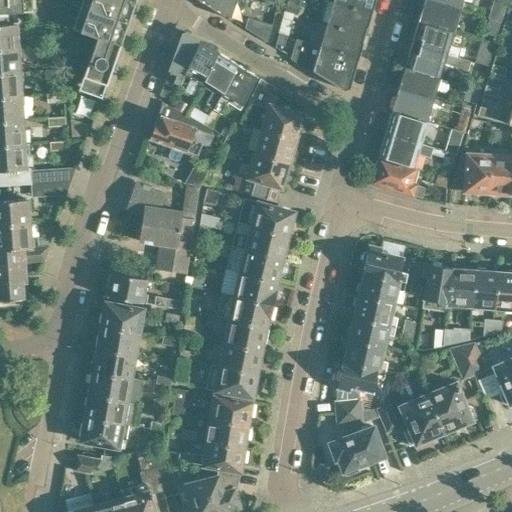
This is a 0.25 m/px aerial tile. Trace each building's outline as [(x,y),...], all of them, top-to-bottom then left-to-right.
[(29,0),(0,0),(0,11),(30,10),(29,0)] [(127,23),(134,1),(130,0),(81,0),(79,6),(127,23)] [(236,0),(244,2),(244,0),(198,0),(230,19),(236,0)] [(294,13),(299,0),(287,0),(284,11),(294,14),(294,13)] [(371,12),(374,0),(332,0),(333,1),(371,12)] [(453,33),(460,10),(425,0),(424,0),(418,22),(453,33)] [(425,0),(460,10),(462,0),(425,0)] [(501,22),(507,0),(493,0),(488,18),(489,18),(489,19),(500,22),(501,22)] [(365,35),(371,12),(333,1),(326,23),(365,35)] [(119,44),(127,23),(79,6),(71,28),(96,37),(96,36),(119,44)] [(45,9),(33,10),(34,22),(47,28),(45,9)] [(0,48),(19,48),(18,32),(20,32),(19,23),(9,24),(8,11),(0,11),(0,48)] [(288,36),(294,14),(284,11),(278,33),(288,36)] [(267,42),(272,24),(248,17),(244,28),(267,42)] [(496,36),(500,22),(489,19),(485,33),(496,36)] [(511,22),(505,21),(502,30),(511,32),(511,22)] [(449,45),(453,33),(418,22),(411,45),(456,58),(456,57),(459,47),(449,45)] [(358,58),(365,35),(326,23),(319,46),(358,58)] [(56,31),(56,45),(69,45),(69,36),(56,31)] [(183,73),(199,39),(187,31),(182,33),(163,83),(172,88),(173,86),(177,88),(183,74),(183,73)] [(278,33),(275,44),(284,47),(287,36),(278,33)] [(105,84),(119,44),(96,36),(96,37),(80,80),(81,80),(80,83),(102,90),(103,88),(104,88),(105,84)] [(202,80),(217,51),(199,39),(183,73),(183,74),(202,83),(203,81),(202,80)] [(358,58),(319,46),(295,39),(290,56),(344,90),(349,88),(358,58)] [(488,65),(494,45),(481,41),(475,62),(488,65)] [(470,61),(456,57),(456,58),(411,45),(405,67),(440,77),(444,64),(467,70),(470,61)] [(65,55),(64,46),(47,47),(47,56),(65,55)] [(0,72),(21,72),(20,56),(22,56),(21,47),(19,48),(0,48),(0,72)] [(505,53),(496,50),(489,73),(498,75),(505,53)] [(222,93),(237,64),(217,51),(202,80),(203,81),(202,83),(201,86),(211,91),(204,104),(213,109),(222,93)] [(242,105),(257,76),(237,64),(222,93),(213,109),(221,113),(227,102),(240,109),(242,105)] [(433,98),(440,77),(405,67),(398,89),(433,99),(433,98)] [(63,78),(62,68),(45,70),(45,79),(63,78)] [(0,96),(22,96),(21,81),(23,80),(22,72),(21,72),(0,72),(0,96)] [(274,107),(278,90),(260,78),(248,102),(265,110),(260,127),(296,137),(302,114),(274,107)] [(168,98),(172,88),(163,83),(159,95),(164,97),(168,98)] [(467,84),(463,100),(476,103),(480,87),(467,84)] [(499,88),(486,85),(483,93),(496,97),(499,88)] [(441,106),(442,102),(443,101),(433,98),(433,99),(398,89),(391,112),(427,122),(432,104),(441,106)] [(64,102),(64,92),(46,94),(47,103),(64,102)] [(0,120),(24,119),(23,104),(24,104),(24,95),(22,96),(0,96),(0,120)] [(213,133),(184,116),(162,102),(157,115),(160,116),(157,123),(154,122),(149,138),(171,146),(168,155),(169,159),(177,161),(180,160),(183,150),(197,154),(201,142),(209,144),(213,133)] [(181,102),(177,109),(184,113),(188,106),(181,102)] [(493,110),(480,106),(477,115),(490,118),(493,110)] [(463,132),(469,112),(470,109),(463,107),(456,130),(463,132)] [(420,143),(427,122),(391,112),(385,134),(420,144),(420,143)] [(66,125),(65,116),(48,117),(48,127),(66,125)] [(481,124),(482,120),(472,117),(469,127),(472,128),(481,124)] [(26,128),(26,119),(24,119),(0,120),(0,144),(26,143),(25,128),(26,128)] [(88,136),(91,126),(70,119),(71,137),(88,136)] [(290,161),(296,137),(260,127),(253,152),(290,161)] [(492,130),(491,141),(500,142),(500,130),(492,130)] [(236,133),(232,132),(229,131),(222,145),(232,147),(236,133)] [(430,157),(433,148),(433,147),(420,143),(420,144),(385,134),(378,156),(413,167),(417,154),(430,157)] [(67,149),(67,140),(49,141),(50,151),(67,149)] [(456,154),(459,146),(443,141),(440,150),(456,154)] [(27,167),(26,154),(29,153),(28,143),(26,143),(0,144),(0,185),(31,184),(70,182),(75,167),(31,171),(30,167),(27,167)] [(488,192),(490,152),(465,151),(465,153),(461,153),(449,189),(475,191),(477,194),(484,194),(486,192),(488,192)] [(283,188),(290,161),(253,152),(248,165),(241,163),(233,190),(242,193),(279,203),(279,202),(278,201),(282,188),(283,188)] [(511,162),(511,153),(490,152),(488,192),(498,193),(501,196),(507,196),(509,194),(510,194),(511,162)] [(413,167),(378,156),(373,168),(375,172),(372,183),(422,198),(425,187),(414,184),(419,168),(413,167)] [(66,195),(70,182),(31,184),(32,198),(66,195)] [(186,274),(199,189),(186,184),(182,209),(161,207),(165,194),(135,183),(126,209),(143,216),(139,241),(159,244),(155,270),(186,274)] [(207,187),(202,205),(215,209),(220,191),(220,190),(207,187)] [(243,197),(238,222),(249,224),(248,225),(290,236),(293,220),(291,220),(293,211),(278,207),(255,201),(243,197)] [(0,226),(31,225),(29,199),(0,200),(0,226)] [(217,228),(220,218),(220,217),(214,216),(214,217),(201,213),(199,224),(217,228)] [(290,236),(248,225),(249,224),(238,222),(236,232),(246,235),(243,249),(282,259),(285,259),(288,243),(286,242),(288,236),(290,236)] [(34,246),(34,238),(32,238),(31,225),(0,226),(0,251),(48,249),(51,237),(37,238),(38,245),(34,246)] [(205,240),(196,237),(193,251),(195,251),(202,253),(205,240)] [(281,266),(282,259),(243,249),(232,246),(226,270),(237,272),(277,282),(280,282),(283,267),(281,266)] [(363,273),(364,274),(405,282),(407,273),(400,271),(403,258),(380,253),(381,249),(369,246),(368,252),(365,253),(363,261),(365,263),(363,273)] [(24,283),(23,263),(45,262),(48,249),(0,251),(0,300),(2,300),(2,303),(15,302),(15,299),(21,299),(20,283),(24,283)] [(448,305),(452,268),(443,267),(442,263),(433,263),(432,264),(425,264),(422,275),(427,276),(423,299),(445,302),(444,305),(448,305)] [(472,307),(474,271),(473,271),(473,268),(464,267),(462,270),(453,269),(453,268),(452,268),(448,305),(472,307)] [(494,309),(496,273),(489,273),(487,269),(478,268),(477,271),(474,271),(472,307),(494,309)] [(511,310),(511,270),(509,271),(507,274),(496,273),(494,309),(511,310)] [(107,288),(106,297),(146,304),(148,294),(144,294),(147,279),(110,272),(110,274),(107,273),(104,287),(107,288)] [(276,289),(277,282),(237,272),(231,296),(275,305),(278,290),(276,289)] [(410,283),(411,284),(417,285),(418,284),(420,273),(413,272),(410,283)] [(403,291),(405,282),(364,274),(362,283),(359,283),(357,291),(360,293),(359,295),(394,304),(398,290),(403,291)] [(420,294),(421,286),(421,285),(418,284),(417,285),(411,284),(409,292),(420,294)] [(271,320),(275,305),(231,296),(220,293),(214,315),(226,318),(267,326),(269,320),(271,320)] [(155,295),(154,304),(167,307),(169,298),(155,295)] [(392,316),(394,304),(359,295),(359,297),(355,297),(354,306),(356,308),(354,317),(395,326),(397,317),(392,316)] [(140,333),(144,310),(105,302),(103,313),(100,314),(99,321),(101,323),(101,326),(140,333)] [(166,312),(165,320),(179,323),(180,316),(179,314),(166,312)] [(199,316),(185,316),(183,334),(198,337),(200,325),(199,316)] [(393,335),(395,326),(354,317),(352,327),(349,327),(347,336),(349,338),(349,339),(385,348),(388,334),(393,335)] [(270,327),(267,326),(226,318),(222,341),(262,349),(264,342),(266,342),(270,327)] [(493,334),(494,319),(484,318),(483,336),(493,334)] [(405,319),(403,328),(414,331),(415,322),(405,319)] [(502,320),(494,319),(493,334),(501,332),(502,320)] [(136,356),(140,333),(101,326),(99,335),(96,336),(94,348),(136,356)] [(412,340),(414,331),(403,328),(401,337),(412,340)] [(435,329),(433,348),(443,346),(445,329),(435,329)] [(177,338),(163,335),(161,343),(176,346),(177,338)] [(382,360),(385,348),(349,339),(349,341),(345,342),(344,350),(346,352),(344,361),(385,371),(385,370),(387,361),(382,360)] [(265,350),(262,349),(222,341),(217,365),(257,373),(259,365),(261,365),(265,350)] [(486,369),(477,347),(475,341),(462,344),(475,374),(486,369)] [(475,374),(462,344),(448,347),(451,353),(462,379),(475,374)] [(132,378),(136,356),(94,348),(92,359),(94,361),(92,371),(132,378)] [(195,351),(181,349),(179,358),(194,360),(195,351)] [(414,353),(408,372),(418,371),(424,355),(414,353)] [(511,358),(492,367),(503,392),(500,393),(499,397),(502,403),(505,405),(508,403),(509,405),(511,403),(511,358)] [(337,388),(335,401),(361,399),(360,389),(372,392),(375,377),(382,379),(381,383),(393,386),(396,374),(396,373),(385,370),(385,371),(344,361),(343,360),(341,370),(338,371),(336,379),(338,381),(337,387),(337,388)] [(259,373),(257,373),(217,365),(212,390),(251,396),(253,388),(256,388),(259,373)] [(128,401),(132,378),(92,371),(92,372),(89,373),(88,382),(90,384),(88,394),(128,401)] [(171,377),(157,374),(156,383),(170,385),(171,377)] [(189,377),(177,375),(175,383),(188,385),(189,377)] [(465,408),(455,382),(426,394),(443,432),(444,432),(447,434),(455,431),(455,427),(471,420),(470,419),(473,418),(475,415),(471,407),(468,407),(465,408)] [(188,390),(175,388),(172,412),(184,414),(188,390)] [(138,403),(128,401),(88,394),(88,396),(85,397),(83,406),(86,408),(84,417),(124,424),(124,423),(128,424),(134,425),(138,403)] [(250,416),(253,402),(211,394),(207,418),(249,426),(250,424),(247,424),(248,416),(250,416)] [(443,432),(426,394),(398,406),(407,430),(402,432),(408,446),(414,443),(414,444),(443,432)] [(167,409),(168,400),(154,398),(153,407),(167,409)] [(361,399),(335,401),(336,413),(376,409),(376,408),(374,399),(361,403),(361,399)] [(399,427),(389,404),(388,403),(376,408),(376,409),(379,416),(386,432),(399,427)] [(360,424),(379,416),(376,409),(336,413),(337,425),(360,424)] [(124,447),(128,424),(124,423),(124,424),(84,417),(81,416),(78,435),(81,436),(80,441),(118,448),(118,446),(124,447)] [(247,439),(249,426),(207,418),(204,441),(246,449),(246,447),(243,447),(245,439),(247,439)] [(164,432),(165,423),(151,420),(149,429),(156,430),(164,432)] [(372,427),(328,443),(335,461),(338,460),(342,472),(343,472),(345,477),(358,472),(356,467),(383,457),(372,427)] [(182,429),(180,437),(195,440),(197,431),(182,429)] [(162,447),(164,432),(156,430),(154,449),(162,447)] [(193,455),(191,464),(200,465),(200,466),(217,469),(238,472),(239,470),(241,462),(243,463),(246,449),(204,441),(202,455),(193,454),(193,455)] [(168,450),(147,456),(150,470),(158,468),(157,468),(172,464),(168,450)] [(179,453),(178,462),(191,464),(193,455),(179,453)] [(110,456),(102,454),(101,454),(100,460),(101,460),(99,471),(118,466),(115,455),(110,456)] [(152,511),(148,494),(164,490),(158,468),(150,470),(147,456),(146,454),(138,457),(141,471),(139,471),(142,484),(132,487),(134,494),(123,498),(126,511),(152,511)] [(101,460),(100,460),(77,456),(74,471),(90,474),(99,471),(101,460)] [(235,488),(238,472),(217,469),(216,473),(184,482),(184,483),(178,485),(184,511),(220,511),(227,510),(228,508),(238,506),(234,488),(235,488)] [(126,511),(123,498),(97,505),(98,511),(126,511)]
